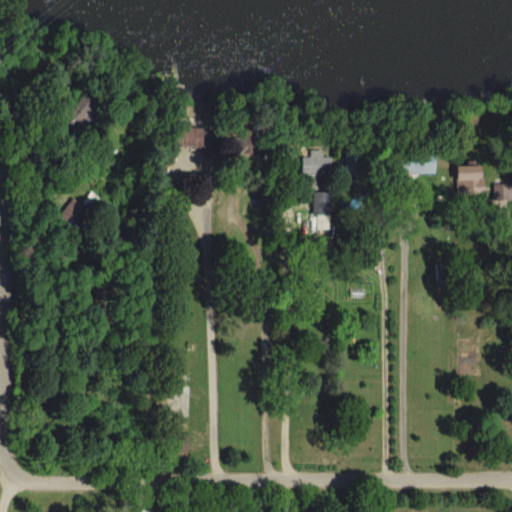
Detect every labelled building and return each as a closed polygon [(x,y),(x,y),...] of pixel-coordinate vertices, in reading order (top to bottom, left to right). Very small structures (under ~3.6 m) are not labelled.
[(76,111),(81,116),(100,99),(90,87),(67,107),(63,103),(58,107),(68,118),(76,111)] [(205,130),(167,125),(165,147),(202,152),(205,130)] [(252,155),(252,132),(236,132),(236,138),(225,138),(225,155),(252,155)] [(298,158),(298,179),(327,179),(327,159),(319,159),(319,151),(306,151),(306,158),(298,158)] [(431,176),(431,154),(393,154),(393,176),(431,176)] [(481,164),(452,165),(453,197),(481,196),(481,164)] [(310,218),(313,218),(313,229),(328,229),(328,193),(310,193),(310,218)] [(54,219),(73,235),(100,203),(89,194),(79,206),(70,199),(54,219)] [(185,454),(185,435),(166,435),(166,454),(185,454)]
